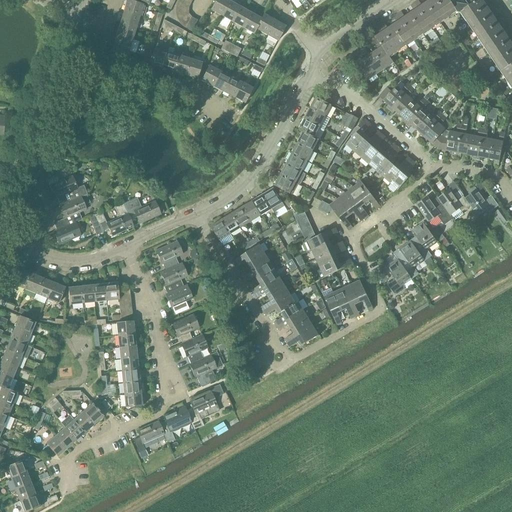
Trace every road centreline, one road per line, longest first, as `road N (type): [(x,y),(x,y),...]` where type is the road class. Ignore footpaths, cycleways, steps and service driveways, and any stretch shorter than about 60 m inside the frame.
road 1 (residential): [(378,306),(280,364),(192,216)]
road 2 (residential): [(192,216),(246,183),(308,70)]
road 3 (residential): [(378,306),(351,236),(429,166)]
road 4 (residential): [(218,107),(101,60),(107,28)]
road 5 (residential): [(429,166),(334,82),(308,70)]
road 6 (residential): [(70,490),(70,460),(161,405)]
